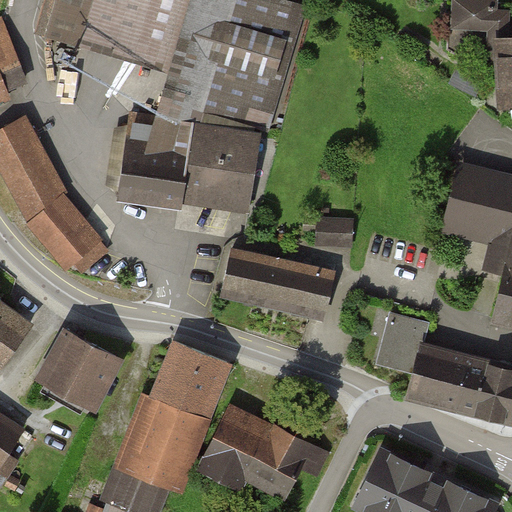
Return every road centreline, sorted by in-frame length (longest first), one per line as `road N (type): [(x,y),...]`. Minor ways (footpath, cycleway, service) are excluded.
road 1 (residential): [(28,0),(38,83),(98,196),(167,272),(168,319)]
road 2 (residential): [(168,319),(355,378),(375,389),(383,408)]
road 3 (residential): [(0,220),(40,269),(77,294),(105,308),(168,319)]
road 4 (residential): [(511,460),(383,408)]
road 5 (residential): [(383,408),(366,419),(321,511)]
